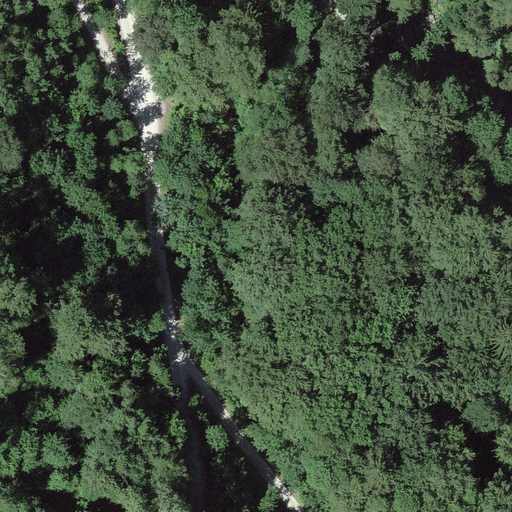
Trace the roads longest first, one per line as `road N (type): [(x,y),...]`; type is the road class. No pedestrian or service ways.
road 1 (track): [(203,511),(172,350),(135,29),(124,0)]
road 2 (track): [(302,511),(172,350)]
road 3 (track): [(147,112),(124,92),(76,0)]
